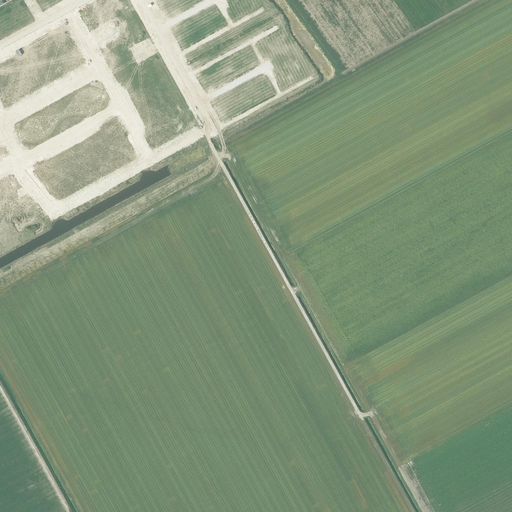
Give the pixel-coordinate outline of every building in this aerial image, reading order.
[(43,0),(38,0),(37,1),(42,9),(48,7),(43,0)] [(25,8),(20,11),(25,21),(31,18),(25,8)] [(20,11),(12,16),(15,21),(17,19),(20,24),(25,21),(20,11)] [(12,16),(4,20),(9,30),(15,27),(12,22),(15,21),(12,16)] [(4,20),(0,22),(0,28),(1,28),(4,33),(9,30),(4,20)] [(65,24),(59,28),(64,36),(69,34),(66,28),(67,28),(65,24)] [(59,28),(54,30),(57,36),(55,37),(57,40),(64,36),(59,28)] [(49,35),(44,38),(49,47),(54,44),(49,35)] [(44,38),(39,41),(44,49),(49,47),(44,38)] [(39,41),(35,43),(40,52),(44,49),(39,41)] [(35,43),(30,46),(35,55),(40,52),(35,43)] [(30,46),(25,49),(30,58),(35,55),(30,46)] [(19,52),(14,55),(19,63),(24,60),(19,52)] [(14,55),(9,57),(14,66),(19,63),(14,55)] [(9,57),(5,60),(10,69),(14,66),(9,57)] [(5,60),(0,62),(5,71),(10,69),(5,60)]
